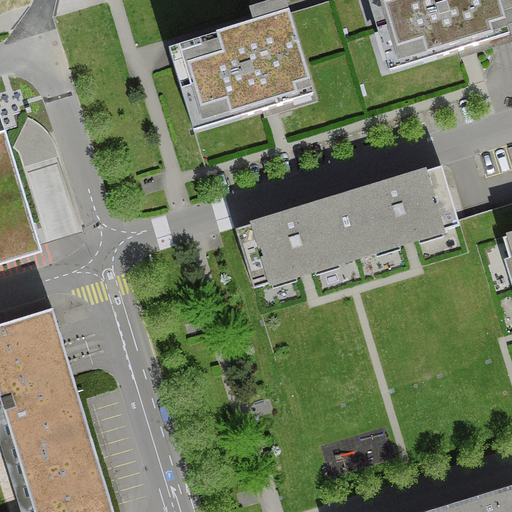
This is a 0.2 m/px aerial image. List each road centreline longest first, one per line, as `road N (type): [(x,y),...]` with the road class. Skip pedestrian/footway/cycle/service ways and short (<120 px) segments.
road 1 (residential): [(103,248),(511,124)]
road 2 (residential): [(178,511),(103,248)]
road 3 (residential): [(103,248),(58,97)]
road 4 (residential): [(511,469),(369,511)]
